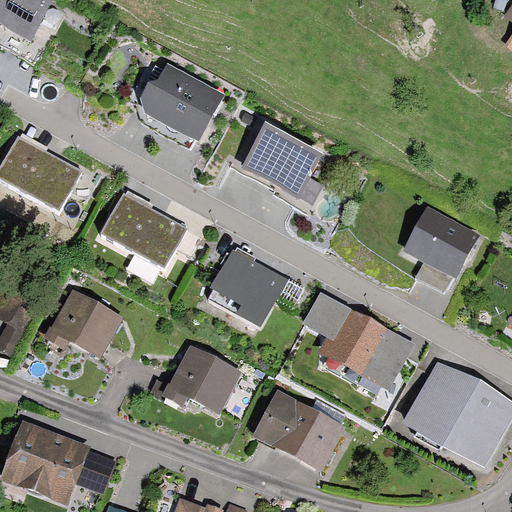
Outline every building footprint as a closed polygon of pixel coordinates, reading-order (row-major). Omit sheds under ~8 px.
[(51,0),(0,0),(0,47),(35,65),(47,41),(33,34),(51,0)] [(224,92),(160,60),(141,97),(146,116),(200,142),(216,109),(224,92)] [(326,155),(266,123),(243,167),(273,183),(315,205),(327,183),(314,177),(326,155)] [(83,176),(18,141),(0,174),(0,183),(61,216),(83,176)] [(186,233),(123,198),(101,237),(165,272),(186,233)] [(480,235),(427,207),(404,250),(426,262),(417,278),(445,293),(454,277),(456,278),(467,258),(480,235)] [(0,274),(19,242),(0,230),(0,274)] [(286,279),(233,249),(211,287),(214,289),(209,298),(259,326),(286,279)] [(68,339),(102,358),(124,317),(73,289),(52,327),(50,325),(44,337),(63,348),(68,339)] [(0,308),(0,317),(9,322),(0,337),(0,349),(11,356),(39,306),(11,290),(0,308)] [(328,337),(334,340),(352,309),(321,292),(303,323),(328,337)] [(413,342),(352,309),(334,340),(328,337),(319,354),(387,391),(413,342)] [(221,413),(243,373),(190,345),(169,384),(158,378),(150,394),(161,400),(163,396),(184,407),(189,396),(221,413)] [(511,420),(511,401),(438,360),(403,423),(485,468),(511,420)] [(277,391),(254,437),(322,472),(346,427),(277,391)] [(89,450),(91,445),(23,419),(0,479),(0,480),(67,506),(75,485),(89,450)] [(116,461),(89,450),(75,485),(103,495),(116,461)] [(176,511),(246,511),(230,504),(226,511),(221,511),(222,511),(210,506),(208,511),(181,500),(176,511)]
